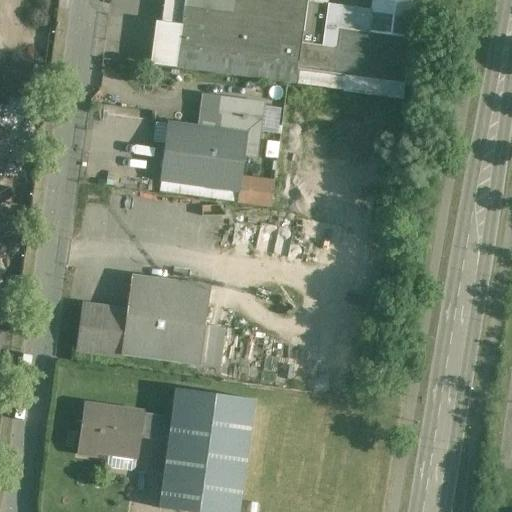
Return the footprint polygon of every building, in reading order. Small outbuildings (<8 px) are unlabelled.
[(183,0),(163,0),(161,23),(180,26),(183,0)] [(306,0),(183,0),(180,26),(177,47),(297,63),(298,63),(301,44),(321,47),(327,5),(306,2),(306,0)] [(415,0),(373,0),(372,11),(369,33),(336,29),(333,48),(321,47),(301,44),(298,63),(297,63),(297,70),(404,85),(408,56),(409,44),(415,0)] [(372,11),(327,5),(321,47),(333,48),(336,29),(369,33),(372,11)] [(420,46),(409,44),(408,56),(418,57),(420,46)] [(297,63),(177,47),(175,69),(215,74),(215,73),(295,84),(297,70),(297,63)] [(263,105),(202,97),(198,127),(246,134),(244,155),(256,156),(263,105)] [(279,132),(279,106),(264,106),(263,132),(279,132)] [(198,127),(168,123),(160,182),(239,193),(244,155),(246,134),(198,127)] [(274,181),(248,178),(245,204),(270,208),(274,181)] [(210,287),(131,276),(126,312),(120,355),(200,366),(210,287)] [(126,312),(81,306),(75,350),(120,356),(120,355),(126,312)] [(238,511),(254,400),(175,389),(171,417),(167,443),(158,508),(185,511),(238,511)] [(143,413),(84,405),(77,455),(97,458),(97,453),(137,459),(140,439),(143,414),(143,413)] [(171,417),(143,414),(140,439),(167,443),(171,417)] [(135,471),(136,461),(109,456),(107,466),(135,471)]
